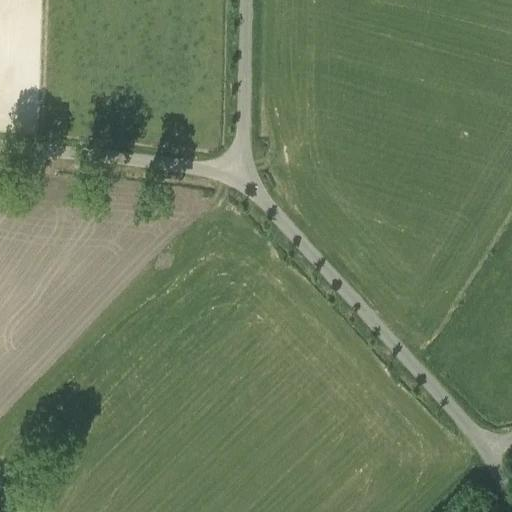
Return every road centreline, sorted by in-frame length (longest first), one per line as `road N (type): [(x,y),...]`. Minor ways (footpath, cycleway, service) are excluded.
road 1 (unclassified): [(236,178),(447,406),(481,447),(511,508)]
road 2 (unclassified): [(0,148),(236,178)]
road 3 (unclassified): [(236,178),(247,0)]
